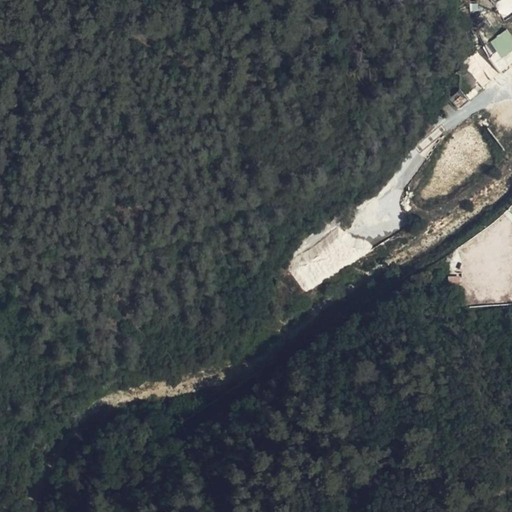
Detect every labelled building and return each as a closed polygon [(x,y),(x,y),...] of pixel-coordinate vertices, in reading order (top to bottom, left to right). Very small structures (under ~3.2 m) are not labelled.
[(467,2),(465,0),(450,0),(458,15),(478,14),(477,1),(467,2)] [(502,13),(511,8),(511,0),(496,0),(494,1),(499,12),(501,11),(502,13)] [(490,26),(486,20),(470,31),(474,36),(490,26)] [(511,41),(511,38),(506,31),(497,38),(504,47),(511,41)] [(476,81),(470,74),(463,78),(469,85),(476,81)] [(461,95),(453,100),(458,106),(465,101),(461,95)]
